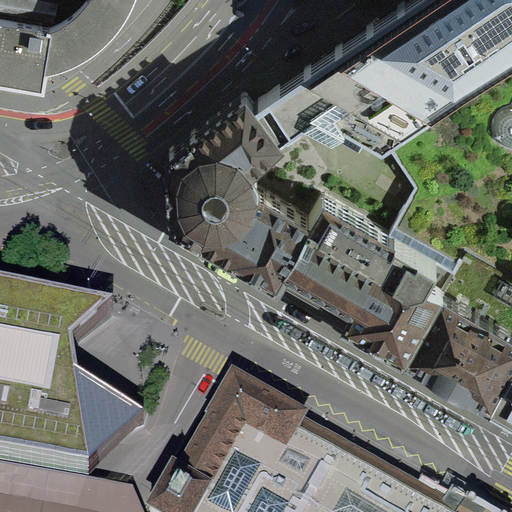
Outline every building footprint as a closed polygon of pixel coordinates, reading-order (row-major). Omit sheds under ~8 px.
[(0,0),(0,74),(43,81),(47,62),(63,57),(71,54),(86,46),(110,26),(127,0),(0,0)] [(511,0),(403,0),(252,102),(277,133),(305,114),(331,128),(338,138),(358,149),(368,132),(382,140),(385,138),(415,183),(389,229),(410,241),(437,256),(454,266),(465,245),(511,271),(511,0)] [(322,192),(310,214),(282,198),(255,183),(257,175),(256,172),(255,167),(251,162),(279,136),(277,133),(252,102),(244,91),(196,129),(195,127),(176,142),(169,147),(170,154),(172,155),(170,167),(168,167),(167,172),(169,194),(168,195),(170,200),(171,200),(175,212),(175,213),(175,215),(174,218),(175,219),(203,236),(204,234),(216,241),(246,258),(275,275),(346,315),(347,316),(355,321),(405,349),(440,287),(441,288),(454,266),(437,256),(410,241),(399,235),(389,229),(322,192)] [(489,398),(490,398),(511,358),(511,271),(465,245),(454,266),(441,288),(440,287),(405,349),(405,350),(447,374),(489,398)] [(0,464),(88,481),(92,478),(93,476),(125,444),(143,425),(86,391),(77,386),(72,351),(113,315),(0,291),(0,464)] [(511,410),(511,358),(490,398),(511,410)] [(477,511),(455,499),(448,511),(303,430),(307,424),(230,381),(156,511),(477,511)] [(93,474),(0,457),(0,511),(144,511),(142,506),(129,483),(93,474)]
